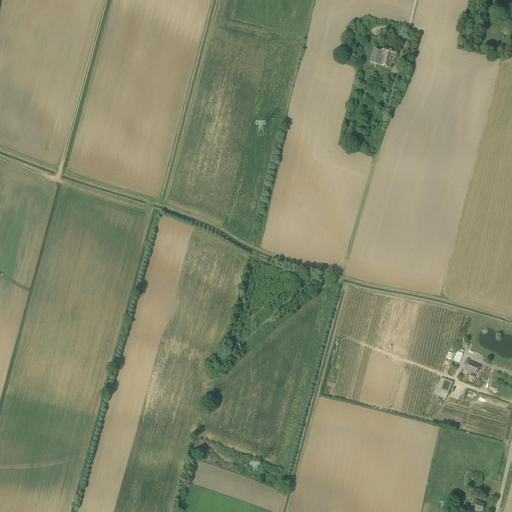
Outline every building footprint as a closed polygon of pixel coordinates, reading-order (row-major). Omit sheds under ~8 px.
[(382,50),(373,48),(369,63),(390,68),(391,63),(393,63),(394,58),(396,58),(397,52),(383,48),(382,50)] [(459,363),(463,354),(457,352),(453,360),(459,363)] [(470,372),(473,364),(468,362),(464,370),(470,372)] [(473,364),(470,372),(476,374),(479,366),(473,364)] [(497,392),(499,387),(491,384),(489,389),(497,392)] [(482,511),(484,505),(480,504),(481,503),(477,502),(477,501),(473,500),(471,508),(482,511)]
